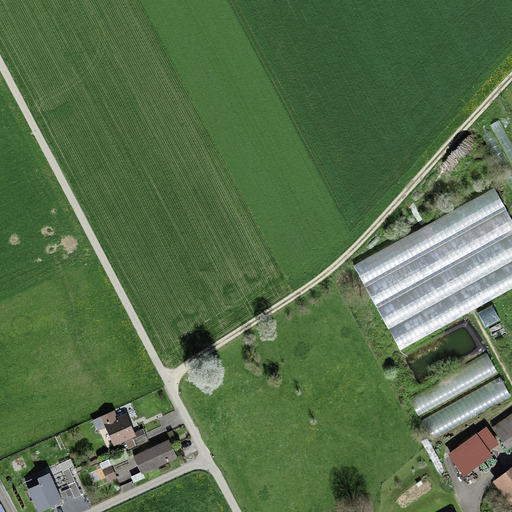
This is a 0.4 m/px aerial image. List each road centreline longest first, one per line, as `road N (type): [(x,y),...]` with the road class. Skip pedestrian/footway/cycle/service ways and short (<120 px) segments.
road 1 (track): [(0,63),(166,379),(330,270),(511,73)]
road 2 (residential): [(206,459),(90,511)]
